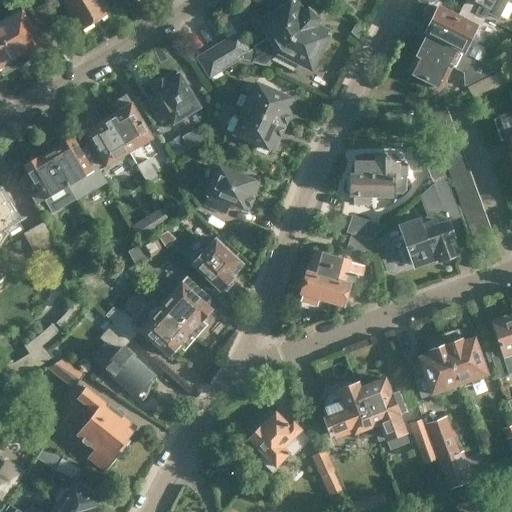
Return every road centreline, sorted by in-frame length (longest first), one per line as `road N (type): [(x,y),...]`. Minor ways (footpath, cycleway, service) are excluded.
road 1 (residential): [(402,0),(262,283),(240,358)]
road 2 (residential): [(511,272),(290,354),(240,358)]
road 3 (residential): [(0,121),(199,0)]
road 4 (residential): [(240,358),(150,511)]
